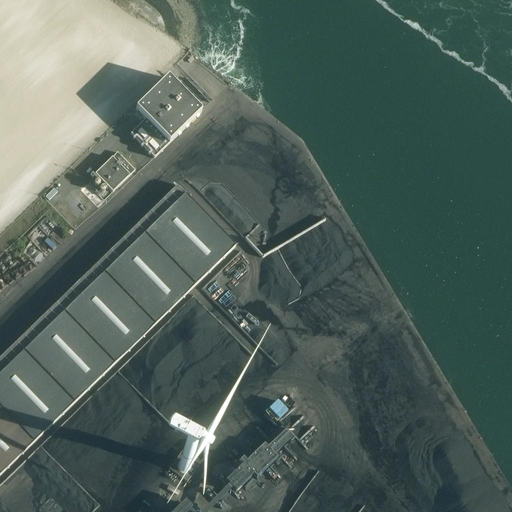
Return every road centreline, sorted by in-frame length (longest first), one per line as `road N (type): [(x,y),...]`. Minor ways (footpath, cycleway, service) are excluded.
road 1 (unknown): [(159,168),(233,146),(277,156),(305,179),(511,501)]
road 2 (unknown): [(298,364),(308,332),(291,302),(226,226),(159,168),(0,316)]
road 3 (unknown): [(143,511),(273,400),(298,364)]
road 4 (unknown): [(266,511),(324,416),(298,364)]
